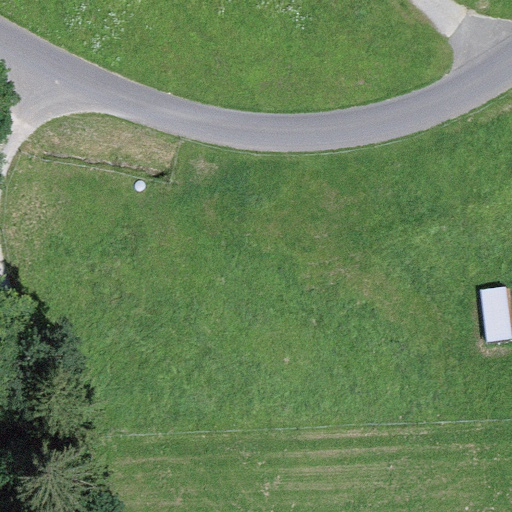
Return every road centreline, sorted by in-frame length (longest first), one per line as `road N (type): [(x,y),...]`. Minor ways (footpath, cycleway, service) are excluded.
road 1 (unclassified): [(511,40),(433,98),(320,131),(197,123),(0,53)]
road 2 (track): [(0,280),(22,369),(87,511)]
